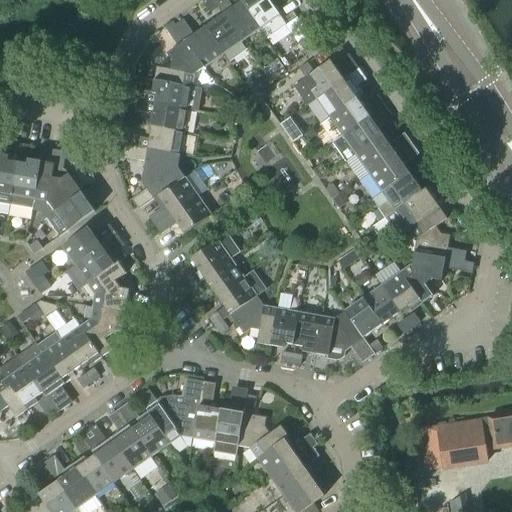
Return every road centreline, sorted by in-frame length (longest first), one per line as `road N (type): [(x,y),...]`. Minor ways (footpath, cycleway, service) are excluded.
road 1 (residential): [(320,0),(457,190),(487,252),(482,295),(401,357),(317,402)]
road 2 (residential): [(106,117),(101,193),(153,268),(167,353)]
road 3 (residential): [(0,458),(167,353)]
road 4 (tertiary): [(511,146),(412,0)]
road 5 (residential): [(167,353),(280,381),(317,402)]
road 6 (residential): [(106,117),(130,36),(179,0)]
